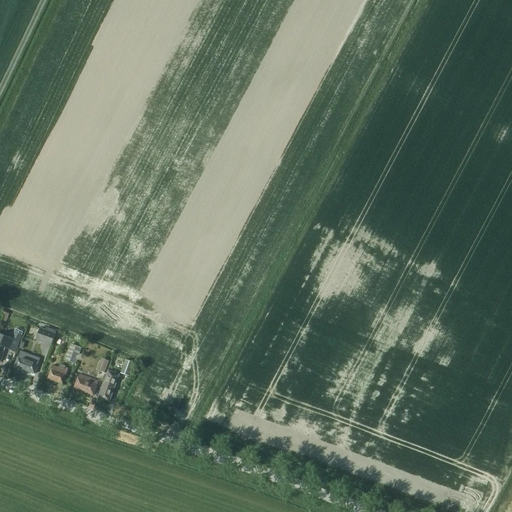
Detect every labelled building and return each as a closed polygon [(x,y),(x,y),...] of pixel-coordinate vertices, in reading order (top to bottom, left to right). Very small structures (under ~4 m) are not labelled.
[(2,319),(10,320),(11,312),(3,311),(2,319)] [(40,328),(35,340),(52,346),(57,331),(46,327),(45,329),(40,328)] [(15,351),(22,333),(15,330),(12,338),(0,333),(0,361),(5,348),(15,351)] [(70,344),(65,361),(77,365),(82,348),(70,344)] [(34,374),(39,361),(40,358),(20,351),(19,354),(18,357),(14,367),(34,374)] [(102,358),(97,369),(105,372),(109,361),(102,358)] [(125,360),(120,373),(128,376),(133,363),(125,360)] [(63,384),(68,368),(59,365),(58,367),(52,365),(48,379),(63,384)] [(104,383),(101,389),(98,397),(109,401),(115,386),(119,375),(116,373),(108,371),(104,383)] [(96,387),(101,389),(104,383),(79,374),(74,388),(93,395),(96,387)]
